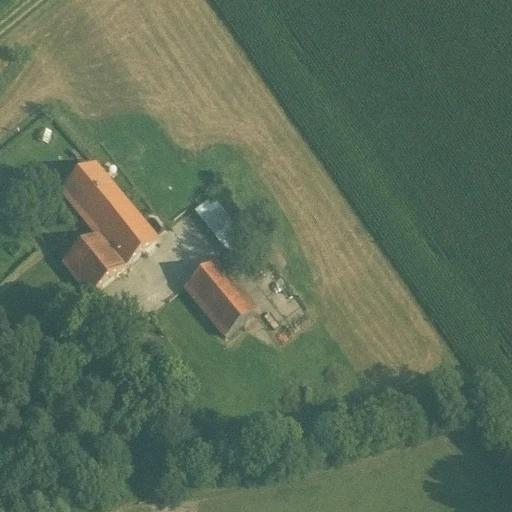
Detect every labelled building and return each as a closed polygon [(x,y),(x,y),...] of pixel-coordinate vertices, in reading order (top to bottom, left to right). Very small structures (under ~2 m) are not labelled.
[(95,170),(62,197),(85,226),(100,244),(134,217),(95,170)] [(209,203),(196,213),(233,258),(248,246),(233,227),(230,229),(209,203)] [(100,244),(85,226),(28,272),(66,319),(157,245),(137,221),(134,217),(100,244)] [(215,267),(180,297),(221,346),(256,316),(215,267)] [(129,336),(120,365),(151,374),(160,346),(129,336)]
